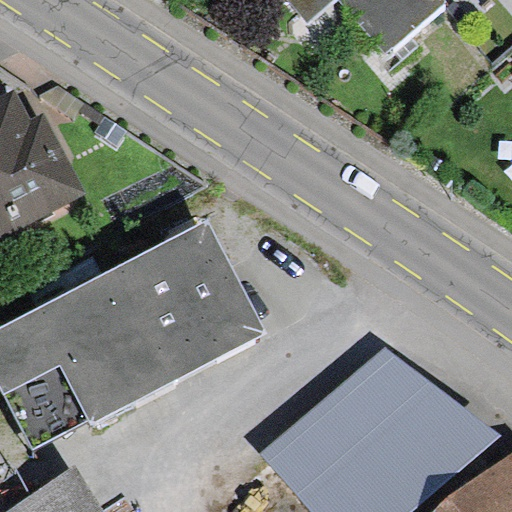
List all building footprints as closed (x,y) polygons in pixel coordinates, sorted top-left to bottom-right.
[(313,0),(378,79),(462,11),(452,0),(313,0)] [(452,0),(462,11),(475,0),(452,0)] [(0,246),(85,203),(44,123),(31,130),(15,99),(0,106),(0,246)] [(88,431),(92,437),(272,343),(214,231),(0,342),(0,396),(33,459),(88,431)] [(313,511),(426,511),(503,447),(386,354),(268,456),(313,511)] [(511,511),(511,460),(451,511),(511,511)] [(99,511),(75,473),(12,511),(99,511)]
